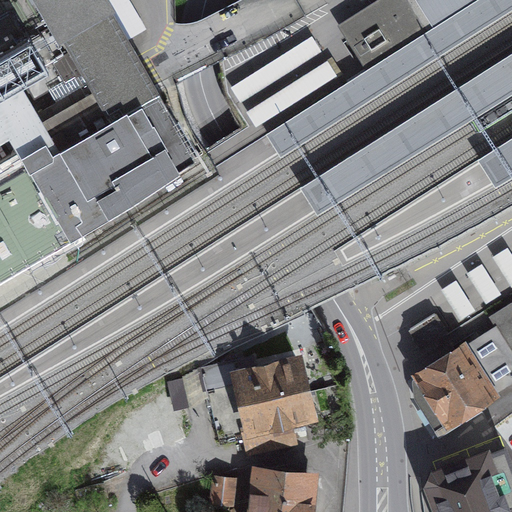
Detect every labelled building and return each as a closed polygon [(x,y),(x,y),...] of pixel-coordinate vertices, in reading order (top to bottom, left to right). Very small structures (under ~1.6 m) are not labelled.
[(0,0),(0,136),(11,130),(135,58),(105,6),(108,4),(105,0),(0,0)] [(345,28),(345,32),(362,57),(369,69),(436,27),(424,9),(417,0),(390,0),(351,25),(345,28)] [(510,90),(511,89),(511,51),(493,64),(510,90)] [(89,125),(150,89),(135,58),(11,130),(31,168),(93,131),(89,125)] [(0,274),(131,199),(196,157),(158,93),(153,95),(150,89),(89,125),(93,131),(31,168),(25,171),(17,157),(0,166),(0,274)] [(511,136),(479,158),(498,187),(511,177),(511,136)] [(459,316),(473,310),(459,280),(446,286),(459,316)] [(421,347),(446,331),(434,313),(410,328),(421,347)] [(482,408),(478,402),(511,380),(511,315),(418,374),(421,378),(419,380),(422,407),(440,435),(482,408)] [(311,413),(297,359),(238,373),(236,360),(201,367),(206,390),(240,381),(251,427),(242,429),(250,460),(297,449),(290,418),(311,413)] [(506,511),(504,507),(511,504),(511,467),(504,448),(439,473),(431,469),(425,483),(433,486),(442,511),(506,511)] [(315,511),(319,476),(253,468),(248,511),(315,511)] [(210,503),(233,507),(237,479),(214,476),(210,503)] [(80,504),(109,497),(105,482),(76,490),(80,504)]
